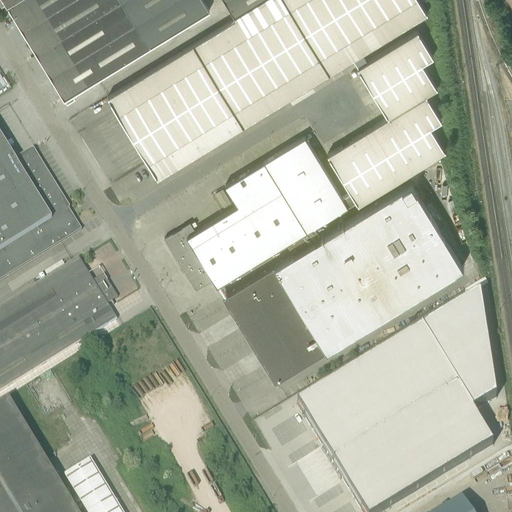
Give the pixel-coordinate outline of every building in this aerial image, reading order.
[(19,0),(8,7),(9,8),(67,103),(75,98),(74,97),(76,96),(75,93),(81,89),(96,79),(209,9),(202,0),(19,0)] [(158,177),(205,148),(359,54),(427,13),(419,0),(265,0),(235,18),(235,17),(108,96),(149,163),(158,177)] [(265,0),(224,0),(235,17),(235,18),(265,0)] [(328,154),(333,163),(358,204),(438,155),(445,151),(430,126),(441,119),(426,94),(437,87),(422,62),(433,56),(417,30),(358,67),(388,117),(328,154)] [(217,286),(287,243),(308,230),(314,226),(347,206),(320,160),(305,136),(270,157),(242,175),(225,184),(238,205),(187,236),(182,227),(165,238),(196,289),(213,279),(217,286)] [(69,208),(34,151),(34,150),(33,150),(32,150),(14,161),(0,138),(0,281),(61,244),(82,231),(69,210),(70,209),(70,208),(69,208)] [(287,243),(293,253),(274,265),(326,350),(463,267),(411,182),(320,237),(314,226),(308,230),(287,243)] [(0,392),(117,320),(107,305),(118,299),(103,276),(93,282),(79,259),(0,308),(0,392)] [(274,265),(224,296),(223,296),(275,382),(326,350),(274,265)] [(473,414),(496,400),(480,295),(480,294),(314,395),(297,406),(361,511),(386,511),(493,447),(473,414)] [(75,511),(8,401),(0,405),(0,511),(75,511)] [(121,511),(90,461),(64,476),(86,511),(121,511)] [(443,511),(468,511),(462,501),(443,511)]
